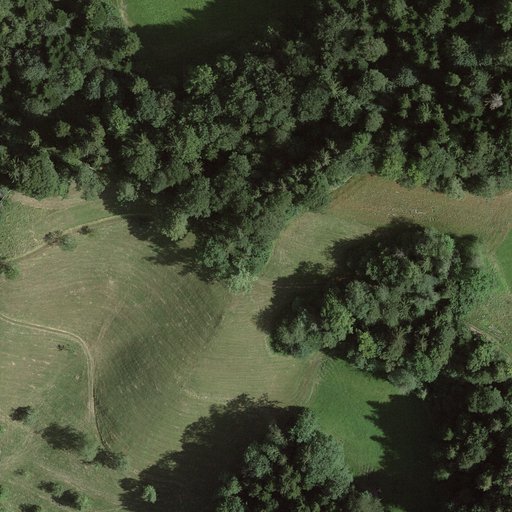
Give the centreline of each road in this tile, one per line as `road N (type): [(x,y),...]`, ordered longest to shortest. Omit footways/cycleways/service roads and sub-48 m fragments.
road 1 (track): [(169,484),(128,471),(102,447),(84,344),(0,315)]
road 2 (track): [(0,262),(90,225),(176,207)]
road 3 (track): [(0,76),(72,154),(110,176),(140,181)]
